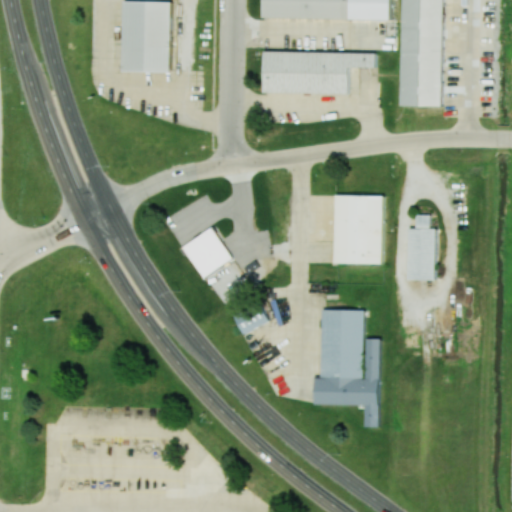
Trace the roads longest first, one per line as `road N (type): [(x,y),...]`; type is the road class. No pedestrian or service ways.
road 1 (primary): [(393,511),(255,402),(165,299),(81,145),(40,0)]
road 2 (primary): [(11,0),(55,155),(140,313),(234,423),(344,511)]
road 3 (residential): [(0,267),(199,169),(414,138),(511,136)]
road 4 (residential): [(232,164),(234,0)]
